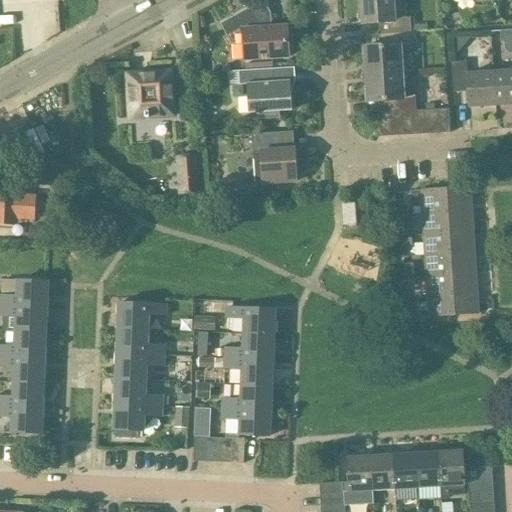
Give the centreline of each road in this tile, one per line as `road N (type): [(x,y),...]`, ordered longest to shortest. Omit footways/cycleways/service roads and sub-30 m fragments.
road 1 (residential): [(288,511),(258,494),(0,484)]
road 2 (residential): [(454,151),(370,157),(347,148),(337,129),(327,0)]
road 3 (unclassified): [(128,23),(0,91)]
